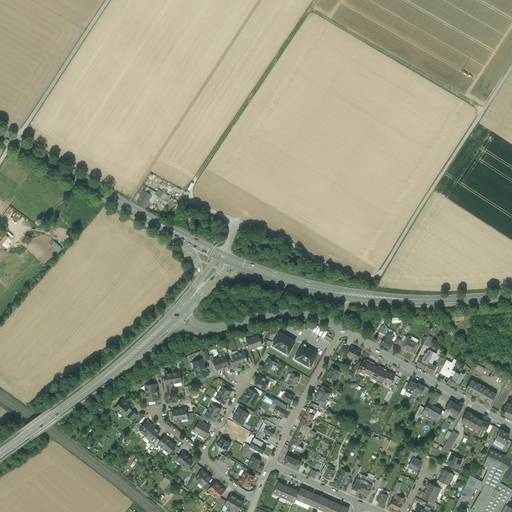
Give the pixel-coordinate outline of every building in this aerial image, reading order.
[(155,194),(156,192),(146,187),(144,191),(152,195),(153,193),(155,194)] [(163,192),(158,189),(156,192),(155,194),(160,198),(163,193),(163,192)] [(144,191),(136,204),(145,209),(152,196),(152,195),(144,191)] [(381,344),(389,349),(393,342),(394,343),(397,337),(396,337),(397,336),(396,334),(395,334),(396,333),(390,329),(388,332),(386,336),(381,344)] [(296,340),(279,330),(271,345),(288,354),(296,340)] [(259,335),(253,337),(256,347),(262,345),(259,335)] [(253,337),(246,339),(250,349),(256,347),(253,337)] [(401,347),(412,353),(418,344),(406,337),(404,342),(401,347)] [(430,350),(433,352),(437,344),(426,339),(423,344),(431,348),(430,350)] [(319,353),(301,343),(292,360),(309,370),(319,353)] [(361,352),(352,346),(347,354),(353,357),(353,358),(356,360),(357,360),(361,352)] [(425,369),(433,352),(430,350),(428,349),(427,353),(425,352),(423,359),(420,357),(416,365),(425,369)] [(205,361),(210,359),(209,356),(207,350),(202,352),(205,361)] [(247,358),(244,351),(238,353),(242,364),(248,362),(247,358)] [(428,371),(432,364),(437,353),(433,352),(425,369),(428,371)] [(242,364),(238,353),(232,355),(234,362),(236,366),(242,364)] [(228,362),(226,356),(219,358),(223,368),(229,366),(228,362)] [(223,368),(219,358),(214,360),(213,360),(215,364),(217,370),(223,368)] [(270,359),(269,358),(264,367),(272,372),(273,369),(274,369),(276,366),(275,365),(277,363),(270,359)] [(203,359),(192,362),(195,371),(206,367),(203,359)] [(364,374),(371,361),(368,360),(367,361),(364,359),(357,373),(358,373),(359,371),(364,374)] [(447,382),(454,386),(457,379),(460,375),(452,370),(454,365),(454,364),(447,360),(443,367),(440,372),(440,373),(450,378),(447,382)] [(369,379),(376,366),(373,364),(374,363),(371,361),(364,374),(369,377),(368,379),(369,379)] [(432,364),(428,371),(433,374),(436,366),(432,364)] [(482,374),(485,369),(480,366),(478,364),(475,369),(482,374)] [(376,380),(383,368),(380,366),(379,368),(376,366),(369,379),(370,380),(371,377),(376,380)] [(206,367),(195,371),(198,378),(205,376),(208,375),(206,367)] [(341,372),(332,367),(329,371),(327,374),(327,375),(326,376),(336,381),(341,372)] [(343,374),(351,378),(354,372),(346,368),(343,374)] [(384,381),(388,372),(385,371),(386,369),(383,368),(376,380),(382,383),(380,385),(381,386),(384,381)] [(181,382),(180,371),(172,373),(174,383),(181,382)] [(301,377),(293,372),(287,382),(294,386),(301,377)] [(389,372),(388,372),(384,381),(390,385),(395,375),(389,372)] [(174,383),(172,373),(165,374),(165,375),(167,384),(174,383)] [(454,386),(459,389),(463,382),(460,381),(464,374),(461,373),(460,375),(457,379),(454,386)] [(264,378),(259,375),(254,383),(265,389),(269,381),(270,381),(264,378)] [(418,384),(410,380),(409,383),(406,390),(405,390),(413,394),(418,384)] [(490,404),(496,394),(489,390),(479,383),(478,384),(471,380),(465,390),(477,396),(476,397),(479,399),(479,398),(490,404)] [(418,382),(418,384),(413,394),(411,396),(414,398),(415,398),(418,392),(421,394),(425,386),(418,382)] [(156,384),(145,385),(146,393),(157,392),(156,384)] [(231,392),(222,386),(219,392),(228,398),(231,392)] [(322,386),(318,393),(329,399),(333,392),(328,389),(322,386)] [(262,392),(255,387),(253,391),(259,394),(258,395),(260,396),(262,392)] [(253,391),(250,389),(244,400),(252,405),(258,395),(259,394),(253,391)] [(148,401),(149,401),(155,400),(158,400),(157,392),(146,393),(148,401)] [(228,398),(219,392),(215,398),(224,404),(228,398)] [(294,397),(287,393),(286,393),(285,392),(283,394),(283,395),(281,398),(290,404),(294,397)] [(440,395),(435,392),(429,403),(428,402),(422,414),(425,416),(427,413),(437,419),(442,410),(433,405),(434,403),(435,404),(440,395)] [(318,393),(314,400),(320,403),(325,406),(325,405),(329,399),(318,393)] [(131,406),(123,399),(115,408),(123,415),(124,413),(127,416),(132,410),(129,408),(131,406)] [(284,408),(286,405),(276,399),(271,407),(275,409),(274,412),(283,417),(287,410),(284,408)] [(311,402),(309,407),(313,409),(317,411),(318,411),(320,407),(319,406),(311,402)] [(461,407),(455,403),(448,415),(455,419),(461,407)] [(221,409),(212,404),(208,410),(218,415),(221,409)] [(511,407),(508,406),(503,415),(511,419),(511,407)] [(241,422),(243,423),(249,413),(244,410),(238,407),(232,417),(234,418),(241,422)] [(309,407),(304,417),(312,421),(317,411),(313,409),(309,407)] [(188,418),(186,408),(179,409),(181,419),(188,418)] [(181,419),(179,409),(172,410),(174,420),(181,419)] [(137,414),(132,410),(127,416),(132,420),(137,414)] [(218,415),(208,410),(205,416),(214,421),(218,415)] [(484,421),(467,412),(462,421),(478,431),(480,427),(484,421)] [(312,421),(304,417),(301,422),(305,425),(303,429),(309,432),(312,428),(309,426),(312,421)] [(275,418),(272,423),(275,424),(278,426),(281,421),(275,418)] [(272,423),(265,419),(259,429),(265,433),(272,436),(276,429),(273,428),(275,424),(272,423)] [(199,434),(205,424),(199,420),(193,431),(199,434)] [(484,420),(484,421),(480,427),(483,428),(486,430),(490,423),(484,420)] [(153,426),(147,421),(143,426),(139,430),(140,430),(146,435),(153,426)] [(139,430),(143,426),(138,422),(132,429),(137,433),(140,430),(139,430)] [(204,437),(210,427),(205,424),(199,434),(204,437)] [(499,429),(493,425),(488,435),(492,437),(494,434),(496,435),(499,429)] [(160,432),(153,426),(146,435),(152,440),(152,441),(156,437),(160,432)] [(265,433),(259,429),(256,435),(262,439),(265,433)] [(297,431),(294,436),(302,440),(305,435),(307,436),(309,432),(303,429),(301,433),(297,431)] [(509,435),(500,429),(496,439),(494,443),(502,448),(504,444),(505,444),(509,435)] [(458,433),(452,430),(451,432),(447,430),(444,437),(447,439),(441,450),(448,453),(458,433)] [(158,444),(164,449),(171,441),(165,436),(160,441),(158,444)] [(302,440),(294,436),(289,446),(293,448),(301,452),(303,449),(302,447),(299,446),(302,440)] [(152,445),(158,439),(156,437),(152,441),(152,440),(149,443),(152,445)] [(226,450),(231,443),(222,437),(217,444),(220,446),(219,447),(224,450),(224,448),(226,450)] [(160,441),(158,439),(152,445),(155,448),(158,444),(160,441)] [(164,449),(169,453),(176,446),(171,441),(164,449)] [(240,454),(245,456),(249,445),(243,443),(240,454)] [(266,447),(258,443),(257,445),(256,444),(254,447),(255,448),(255,449),(262,453),(266,447)] [(413,458),(415,459),(418,453),(412,450),(409,456),(413,458)] [(478,479),(474,486),(483,492),(471,511),(500,511),(505,504),(511,493),(511,489),(499,482),(503,475),(511,460),(503,455),(491,450),(484,465),(486,465),(485,468),(488,470),(483,482),(478,479)] [(182,464),(188,456),(183,452),(176,460),(182,464)] [(462,460),(452,455),(447,464),(457,469),(462,460)] [(187,469),(194,461),(188,456),(182,464),(187,469)] [(301,462),(287,456),(284,464),(298,470),(301,462)] [(261,461),(254,457),(249,466),(256,470),(259,466),(258,466),(261,461)] [(357,457),(352,468),(355,469),(357,466),(360,459),(357,457)] [(417,471),(421,461),(415,459),(413,458),(408,467),(417,471)] [(511,460),(503,475),(511,480),(511,460)] [(329,468),(327,467),(326,470),(323,476),(331,480),(332,478),(334,475),(333,475),(335,471),(332,469),(333,466),(330,465),(329,468)] [(360,467),(357,466),(355,469),(352,476),(356,477),(360,467)] [(199,483),(208,474),(202,468),(196,479),(199,483)] [(242,469),(238,475),(241,476),(251,482),(254,477),(249,473),(242,469)] [(350,473),(342,469),(336,482),(344,485),(350,473)] [(450,472),(444,469),(441,475),(452,480),(454,474),(450,472)] [(211,478),(208,474),(199,483),(203,486),(211,478)] [(356,490),(360,491),(367,477),(365,476),(366,476),(365,476),(363,475),(361,479),(357,477),(351,489),(356,491),(356,490)] [(452,480),(441,475),(439,480),(443,482),(449,485),(452,480)] [(251,482),(241,476),(238,482),(248,487),(251,482)] [(367,477),(360,491),(364,493),(363,494),(367,496),(373,484),(371,484),(373,479),(367,477),(367,476),(367,477)] [(382,479),(381,481),(376,479),(373,485),(382,488),(385,480),(382,479)] [(220,486),(216,482),(208,490),(213,494),(220,486)] [(280,497),(285,485),(278,482),(277,486),(273,494),(280,497)] [(397,482),(392,493),(395,494),(396,495),(401,484),(400,483),(398,482),(397,482)] [(435,485),(429,483),(428,484),(427,484),(426,487),(427,487),(438,493),(441,488),(440,488),(435,485)] [(287,500),(292,488),(285,485),(280,497),(287,500)] [(225,490),(220,486),(213,494),(217,498),(225,490)] [(438,493),(427,487),(424,492),(436,498),(438,493)] [(295,499),(299,491),(292,488),(287,500),(294,503),(295,499)] [(303,501),(307,491),(301,488),(299,491),(295,499),(300,501),(301,500),(303,501)] [(309,505),(314,494),(307,491),(303,501),(305,502),(305,503),(309,505)] [(388,495),(380,492),(376,500),(384,503),(388,495)] [(436,498),(424,492),(423,492),(422,495),(423,495),(422,497),(429,500),(434,503),(434,502),(436,498)] [(231,508),(237,498),(231,494),(225,505),(231,508)] [(317,507),(321,497),(314,494),(309,505),(314,507),(314,506),(317,507)] [(396,495),(395,494),(389,507),(398,511),(404,498),(396,495)] [(323,511),(328,500),(321,497),(317,507),(319,508),(318,509),(323,511)] [(237,511),(244,502),(237,498),(231,508),(237,511)] [(328,511),(330,511),(335,503),(328,500),(323,511),(325,511),(328,511)] [(339,511),(342,506),(335,503),(330,511),(339,511)]
